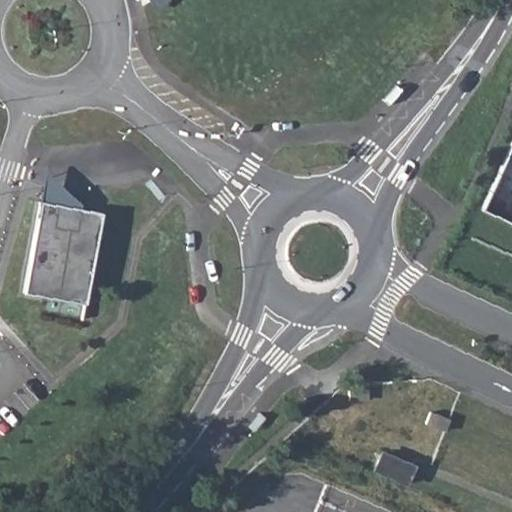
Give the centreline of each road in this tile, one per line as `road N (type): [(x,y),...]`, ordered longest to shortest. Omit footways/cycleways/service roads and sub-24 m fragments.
road 1 (tertiary): [(137,511),(177,476),(287,306)]
road 2 (tertiary): [(358,203),(511,2)]
road 3 (tertiary): [(358,203),(322,188),(302,190),(269,211),(255,263),(287,306)]
road 4 (residential): [(352,302),(511,386)]
road 5 (residential): [(511,327),(379,263)]
